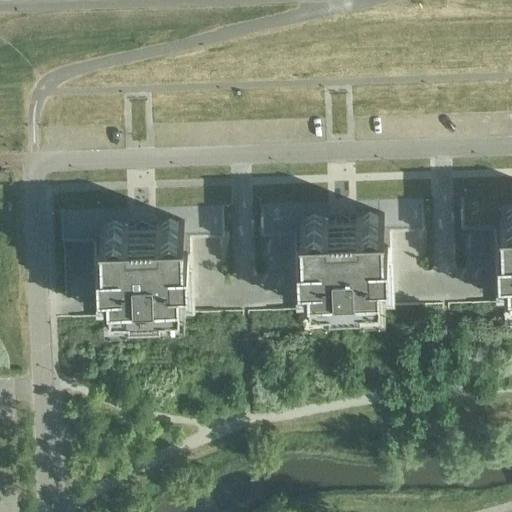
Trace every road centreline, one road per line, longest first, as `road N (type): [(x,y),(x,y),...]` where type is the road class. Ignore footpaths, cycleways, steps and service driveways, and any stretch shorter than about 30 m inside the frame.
road 1 (residential): [(511,148),(32,165)]
road 2 (residential): [(45,511),(32,165)]
